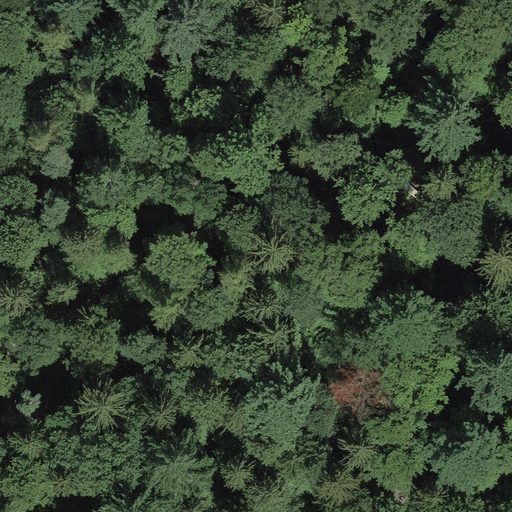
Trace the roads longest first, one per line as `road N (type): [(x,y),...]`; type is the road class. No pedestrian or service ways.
road 1 (track): [(0,359),(197,216),(281,175),(352,174),(410,201),(458,279),(463,359),(400,511)]
road 2 (track): [(148,0),(0,83)]
